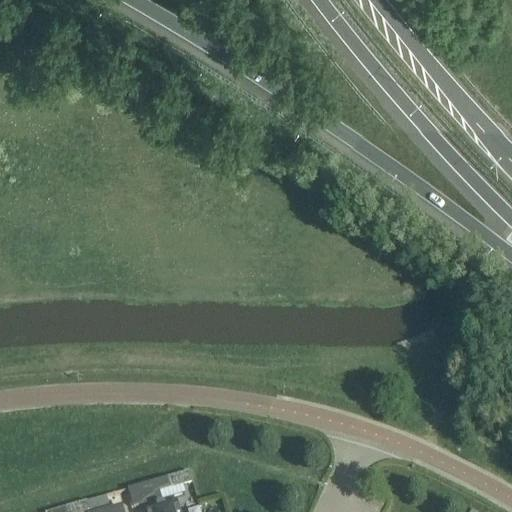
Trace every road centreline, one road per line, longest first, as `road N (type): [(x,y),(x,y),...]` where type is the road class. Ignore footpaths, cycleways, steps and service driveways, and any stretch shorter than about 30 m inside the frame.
road 1 (motorway): [(130,0),(299,102),(511,254)]
road 2 (unclassified): [(0,403),(83,393),(194,394),(373,433)]
road 3 (motorway): [(320,0),(395,94),(511,217)]
road 4 (motorway): [(511,161),(377,0)]
road 5 (unclassified): [(373,433),(511,495)]
